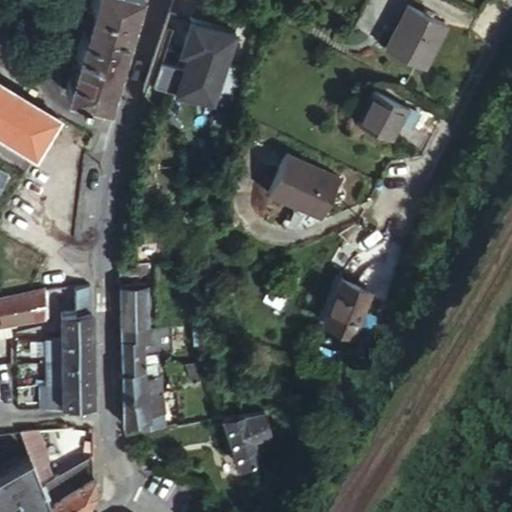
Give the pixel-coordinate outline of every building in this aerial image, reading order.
[(106,104),(136,0),(92,0),(65,92),(78,95),(77,100),(84,102),(85,98),(106,104)] [(174,11),(164,42),(180,48),(190,17),(174,11)] [(447,34),(409,14),(387,55),(424,75),(447,34)] [(180,48),(164,42),(159,40),(142,90),(156,103),(160,107),(167,86),(212,101),(235,32),(190,17),(180,48)] [(0,135),(33,156),(58,116),(0,79),(0,135)] [(347,118),(380,137),(389,121),(397,107),(365,88),(347,118)] [(410,114),(397,107),(389,121),(401,128),(410,114)] [(247,188),(300,216),(322,175),(270,146),(247,188)] [(118,262),(118,274),(150,275),(149,262),(118,262)] [(291,304),(321,321),(341,285),(312,267),(291,304)] [(88,284),(74,285),(73,313),(89,312),(88,284)] [(118,286),(120,324),(147,325),(147,286),(118,286)] [(0,295),(0,325),(37,318),(42,318),(41,288),(24,289),(16,291),(0,295)] [(89,312),(73,313),(59,314),(59,339),(90,339),(89,312)] [(121,369),(143,368),(143,364),(142,336),(147,336),(147,325),(120,324),(121,369)] [(59,339),(42,340),(43,363),(59,362),(59,339)] [(59,362),(90,362),(90,339),(59,339),(59,362)] [(43,385),(59,385),(59,362),(43,363),(43,385)] [(59,385),(91,384),(90,362),(59,362),(59,385)] [(143,364),(143,368),(121,369),(121,396),(161,391),(159,374),(157,374),(156,363),(143,364)] [(59,407),(91,406),(91,384),(59,385),(59,407)] [(44,407),(59,407),(59,385),(43,385),(44,407)] [(121,396),(122,424),(150,423),(149,415),(171,413),(168,390),(161,391),(121,396)] [(246,414),(245,415),(245,416),(255,444),(271,438),(263,413),(246,414)] [(260,460),(255,444),(245,416),(223,424),(239,468),(260,460)] [(46,456),(37,429),(20,431),(28,451),(33,462),(46,456)] [(0,511),(54,511),(49,502),(46,496),(41,483),(33,462),(28,451),(0,465),(0,511)] [(94,477),(93,453),(41,483),(46,496),(49,502),(94,477)] [(93,494),(94,477),(49,502),(54,511),(78,511),(87,507),(93,494)]
